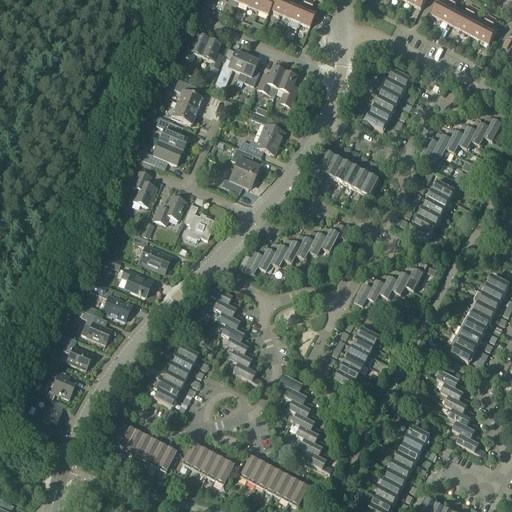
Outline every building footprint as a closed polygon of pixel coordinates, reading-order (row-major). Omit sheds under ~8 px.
[(240,0),(239,5),(249,10),(252,0),(240,0)] [(252,0),(249,10),(259,14),(264,0),(252,0)] [(264,0),(259,14),(269,18),(270,14),(276,2),(275,1),(271,0),(264,0)] [(276,2),(270,14),(280,18),(287,0),(275,0),(275,1),(276,2)] [(287,0),(280,18),(290,22),(297,5),(291,3),(292,0),(287,0)] [(305,0),(302,8),(297,5),(290,22),(300,26),(311,2),(306,0),(305,0)] [(415,0),(412,7),(422,12),(427,0),(415,0)] [(441,2),(432,18),(442,23),(452,4),(453,0),(448,0),(446,5),(441,2)] [(455,0),(453,0),(452,4),(442,23),(451,28),(460,12),(454,9),(458,1),(455,0)] [(311,2),(300,26),(310,31),(317,14),(311,11),(315,3),(311,2)] [(465,15),(460,12),(451,28),(461,33),(474,9),(469,7),(465,15)] [(474,9),(461,33),(470,38),(479,22),(473,19),(478,11),(474,9)] [(484,25),(479,22),(470,38),(480,43),(490,25),(493,19),(488,17),(484,25)] [(493,19),(490,25),(480,43),(490,48),(498,32),(493,30),(497,22),(493,19)] [(195,46),(190,44),(183,60),(193,64),(196,58),(202,61),(210,44),(198,39),(195,46)] [(221,48),(210,44),(202,61),(213,65),(211,69),(217,72),(223,59),(217,57),(221,48)] [(511,49),(510,48),(505,46),(503,50),(511,54),(508,59),(511,61),(511,49)] [(232,64),(225,61),(215,87),(224,91),(232,73),(241,77),(248,60),(236,55),(232,64)] [(241,77),(247,79),(245,86),(254,90),(259,78),(254,76),(259,65),(248,60),(241,77)] [(264,77),(263,80),(258,92),(269,97),(272,90),(278,93),(285,76),(273,71),(270,80),(264,77)] [(390,83),(407,92),(411,83),(394,74),(390,83)] [(285,76),(278,93),(284,96),(280,106),(291,110),(299,92),(293,89),(297,81),(285,76)] [(175,93),(182,96),(178,105),(198,114),(199,112),(201,111),(203,106),(202,104),(203,101),(196,98),(199,92),(179,83),(175,93)] [(385,92),(402,101),(407,92),(390,83),(385,92)] [(385,92),(381,101),(398,109),(402,101),(385,92)] [(371,107),(376,110),(376,109),(393,118),(398,109),(381,101),(376,98),(371,107)] [(223,110),(229,113),(232,106),(226,103),(223,110)] [(172,120),(192,128),(198,114),(178,105),(172,120)] [(376,109),(376,110),(372,118),(389,127),(393,118),(376,109)] [(252,122),(266,128),(261,139),(279,147),(284,135),(269,129),(272,123),(255,115),(252,122)] [(368,116),(363,125),(384,136),(389,127),(372,118),(368,116)] [(497,124),(494,123),(485,141),(493,146),(508,119),(502,116),(497,124)] [(484,128),(482,126),(472,146),(480,150),(485,141),(494,123),(489,120),(484,128)] [(157,129),(165,133),(160,145),(182,155),(188,142),(180,139),(184,131),(160,121),(157,129)] [(472,132),(469,130),(459,149),(468,154),(472,146),(482,126),(476,123),(472,132)] [(459,136),(457,134),(447,153),(455,157),(459,149),(469,130),(464,127),(459,136)] [(447,140),(444,139),(434,157),(443,162),(447,153),(457,134),(451,131),(447,140)] [(431,142),(429,147),(421,161),(430,165),(434,157),(444,139),(438,136),(434,144),(431,142)] [(279,147),(261,139),(258,146),(252,144),(250,148),(243,145),(240,153),(246,156),(250,157),(259,161),(262,153),(274,159),(279,147)] [(154,159),(146,155),(143,163),(165,173),(169,166),(176,169),(182,155),(160,145),(154,159)] [(236,173),(254,180),(254,181),(255,181),(260,170),(247,164),(250,157),(246,156),(240,153),(236,151),(231,163),(239,167),(236,173)] [(351,153),(348,158),(351,159),(357,162),(359,158),(353,154),(351,153)] [(316,177),(325,181),(336,161),(327,156),(316,177)] [(365,167),(368,162),(361,159),(359,163),(365,167)] [(333,186),(344,165),(336,161),(325,181),(333,186)] [(333,186),(334,186),(336,183),(344,187),(353,170),(344,165),(333,186)] [(353,170),(344,187),(352,191),(362,174),(353,170)] [(224,185),(221,184),(219,188),(231,193),(228,200),(236,203),(242,190),(249,193),(254,181),(254,180),(236,173),(234,172),(229,184),(225,182),(224,185)] [(429,173),(426,179),(423,185),(428,187),(431,182),(434,176),(429,173)] [(362,174),(352,191),(361,196),(370,179),(362,174)] [(472,181),(459,174),(454,184),(467,191),(472,181)] [(133,190),(139,192),(134,205),(148,211),(157,190),(148,187),(152,180),(140,175),(133,190)] [(370,201),(379,183),(370,179),(361,196),(370,201)] [(443,188),(438,185),(434,194),(451,203),(455,194),(454,194),(457,188),(446,183),(443,188)] [(429,203),(446,212),(446,213),(450,215),(454,205),(451,203),(434,194),(429,203)] [(166,213),(160,210),(155,224),(166,229),(170,220),(178,224),(186,205),(173,199),(166,213)] [(446,212),(429,203),(425,211),(442,220),(446,213),(446,212)] [(188,238),(199,243),(200,241),(207,244),(213,232),(211,231),(214,224),(203,219),(202,221),(195,217),(198,210),(192,208),(184,225),(189,228),(188,230),(191,231),(188,238)] [(442,220),(425,211),(420,220),(437,229),(442,220)] [(437,229),(420,220),(415,229),(433,238),(437,229)] [(149,241),(154,229),(147,226),(142,238),(149,241)] [(349,232),(338,227),(334,235),(330,233),(321,251),(329,256),(339,238),(345,241),(349,232)] [(433,238),(415,229),(411,237),(428,246),(433,238)] [(321,239),(318,237),(308,256),(317,260),(321,251),(330,233),(325,231),(321,239)] [(308,243),(305,241),(295,260),(304,264),(308,256),(318,237),(312,234),(308,243)] [(139,266),(152,271),(153,270),(164,275),(171,259),(147,249),(149,244),(135,238),(132,245),(145,251),(139,266)] [(295,247),(292,245),(282,263),(291,268),(295,260),(305,241),(300,238),(295,247)] [(283,251),(279,249),(270,267),(278,272),(282,263),(292,245),(287,242),(283,251)] [(270,254),(267,253),(257,272),(265,276),(270,267),(279,249),(274,246),(270,254)] [(253,280),(257,272),(267,253),(262,250),(257,259),(254,257),(251,261),(245,258),(238,272),(253,280)] [(122,265),(106,258),(103,267),(118,274),(122,265)] [(418,273),(415,272),(406,290),(415,295),(429,268),(423,265),(418,273)] [(406,277),(403,276),(393,295),(401,299),(406,290),(415,272),(410,269),(406,277)] [(123,279),(130,282),(125,292),(145,301),(152,284),(125,273),(123,279)] [(393,281),(390,279),(380,299),(389,303),(393,295),(403,276),(398,273),(393,281)] [(493,279),(494,279),(489,288),(506,297),(511,288),(499,282),(501,279),(495,276),(493,279)] [(378,284),(368,303),(372,305),(376,307),(380,299),(390,279),(385,277),(380,285),(378,284)] [(364,288),(354,307),(367,313),(372,305),(368,303),(378,284),(372,281),(367,289),(364,288)] [(107,291),(92,285),(89,292),(104,298),(107,291)] [(484,297),(501,306),(506,297),(489,288),(484,297)] [(209,300),(217,304),(236,314),(239,308),(230,303),(231,300),(214,291),(209,300)] [(484,297),(480,306),(497,315),(501,306),(484,297)] [(131,309),(110,300),(103,315),(125,325),(125,324),(127,323),(128,320),(127,318),(131,309)] [(480,306),(475,303),(470,312),(492,323),(497,315),(480,306)] [(217,304),(213,313),(221,317),(240,327),(243,321),(234,317),(236,314),(217,304)] [(389,314),(394,316),(397,309),(392,307),(389,314)] [(470,312),(466,320),(488,332),(492,323),(470,312)] [(85,327),(91,329),(87,339),(106,347),(112,333),(93,325),(96,319),(84,314),(81,320),(87,323),(85,327)] [(217,325),(225,330),(243,339),(246,334),(238,329),(240,327),(221,317),(217,325)] [(466,320),(461,329),(483,340),(488,332),(466,320)] [(507,323),(502,321),(499,327),(504,329),(507,323)] [(196,341),(201,330),(193,326),(188,337),(196,341)] [(461,329),(457,338),(479,349),(483,340),(461,329)] [(502,332),(497,329),(494,335),(499,338),(502,332)] [(225,330),(220,338),(229,342),(247,352),(250,346),(242,342),(243,339),(225,330)] [(356,341),(373,350),(378,341),(361,332),(356,341)] [(62,353),(71,356),(67,365),(86,374),(89,366),(91,367),(94,360),(92,360),(93,358),(74,350),(77,344),(61,337),(58,344),(65,347),(62,353)] [(457,338),(452,346),(474,358),(479,349),(457,338)] [(498,341),(493,338),(489,344),(494,346),(498,341)] [(351,350),(369,359),(373,350),(356,341),(351,350)] [(224,351),(233,355),(251,365),(254,359),(246,355),(247,352),(229,342),(224,351)] [(452,347),(457,350),(453,357),(470,366),(474,358),(452,346),(452,347)] [(493,349),(488,347),(485,353),(490,355),(493,349)] [(192,355),(192,356),(178,348),(172,359),(176,361),(177,359),(194,368),(198,359),(197,358),(197,357),(192,355)] [(369,359),(351,350),(347,358),(368,369),(372,361),(369,359)] [(233,355),(229,363),(237,368),(256,377),(259,372),(250,367),(251,365),(233,355)] [(488,358),(483,355),(480,361),(485,364),(488,358)] [(368,369),(347,358),(342,367),(360,376),(364,368),(367,370),(368,369)] [(172,368),(189,377),(194,368),(177,359),(176,361),(172,368)] [(479,364),(476,369),(476,370),(481,373),(484,367),(479,364)] [(209,368),(204,365),(201,371),(205,374),(207,369),(208,370),(209,368)] [(338,375),(356,385),(360,376),(342,367),(338,375)] [(167,376),(185,385),(189,377),(172,368),(167,376)] [(237,368),(232,376),(260,390),(262,384),(254,380),(256,377),(237,368)] [(56,385),(52,395),(49,393),(46,400),(53,402),(55,396),(69,402),(75,388),(67,385),(69,380),(55,373),(51,383),(56,385)] [(442,374),(438,383),(446,387),(464,397),(467,391),(459,387),(461,384),(442,374)] [(356,385),(338,375),(333,385),(351,394),(356,385)] [(163,385),(180,394),(185,385),(167,376),(163,385)] [(280,388),(288,392),(306,402),(309,396),(301,392),(302,389),(284,379),(280,388)] [(158,394),(176,402),(180,394),(163,385),(158,394)] [(446,387),(442,396),(450,400),(468,409),(471,404),(463,400),(464,397),(446,387)] [(288,392),(283,401),(292,405),(310,415),(313,409),(305,404),(306,402),(288,392)] [(154,402),(171,411),(176,402),(158,394),(154,402)] [(450,400),(445,408),(454,413),(472,422),(475,416),(467,412),(468,409),(450,400)] [(287,413),(295,418),(314,427),(317,421),(309,417),(310,415),(292,405),(287,413)] [(43,426),(32,421),(26,434),(38,439),(40,435),(50,439),(55,427),(56,428),(62,415),(50,410),(43,426)] [(454,413),(449,421),(457,426),(476,435),(479,429),(471,425),(472,422),(454,413)] [(295,418),(291,426),(299,430),(318,440),(321,434),(313,430),(314,427),(295,418)] [(116,449),(127,428),(119,424),(108,444),(116,449)] [(457,426),(453,434),(461,438),(480,448),(483,442),(475,438),(476,435),(457,426)] [(124,453),(135,433),(127,428),(116,449),(124,453)] [(406,437),(409,439),(426,448),(431,439),(410,428),(406,437)] [(299,430),(295,438),(303,443),(322,452),(325,447),(317,442),(318,440),(299,430)] [(132,457),(143,437),(135,433),(124,453),(132,457)] [(141,462),(152,441),(143,437),(132,457),(141,462)] [(480,448),(461,438),(457,446),(484,460),(487,454),(479,450),(480,448)] [(426,448),(409,439),(405,448),(422,457),(426,448)] [(149,466),(160,446),(152,441),(141,462),(149,466)] [(303,443),(299,451),(308,456),(326,465),(329,459),(321,455),(322,452),(303,443)] [(192,445),(185,459),(181,466),(190,470),(201,450),(192,445)] [(157,471),(168,450),(160,446),(149,466),(157,471)] [(422,457),(405,448),(400,457),(417,465),(422,457)] [(165,475),(176,455),(168,450),(157,471),(165,475)] [(198,475),(209,454),(201,450),(190,470),(198,475)] [(207,479),(217,459),(209,454),(198,475),(207,479)] [(326,465),(308,456),(303,464),(330,478),(333,472),(324,468),(326,465)] [(417,465),(400,457),(395,465),(413,474),(417,465)] [(217,459),(207,479),(215,484),(226,463),(217,459)] [(250,459),(243,472),(240,479),(248,484),(259,463),(250,459)] [(223,488),(234,468),(226,463),(215,484),(223,488)] [(259,463),(248,484),(256,488),(267,468),(259,463)] [(413,474),(395,465),(391,474),(408,483),(413,474)] [(267,468),(256,488),(264,492),(275,472),(267,468)] [(275,472),(264,492),(273,497),(283,477),(275,472)] [(408,483),(391,474),(386,483),(403,492),(408,483)] [(283,477),(273,497),(281,501),(292,481),(283,477)] [(292,481),(281,501),(289,506),(300,485),(292,481)] [(403,492),(386,483),(382,491),(399,500),(403,492)] [(308,490),(300,485),(289,506),(297,510),(305,496),(311,499),(315,490),(309,487),(308,490)] [(399,500),(382,491),(377,500),(394,509),(399,500)] [(377,500),(373,509),(378,511),(392,511),(394,509),(377,500)] [(428,503),(423,511),(434,511),(437,507),(428,503)]
